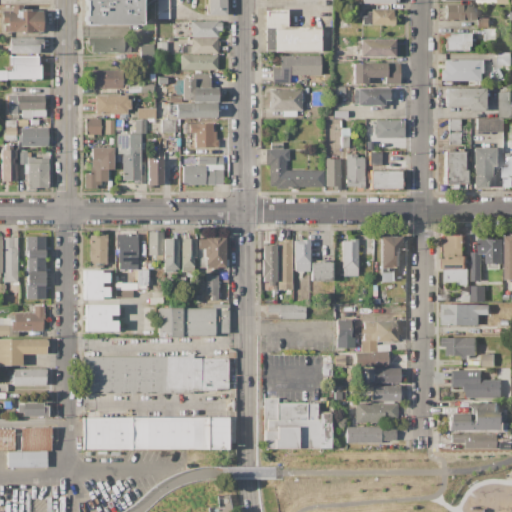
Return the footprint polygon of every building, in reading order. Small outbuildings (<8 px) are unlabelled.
[(141,0),(141,24),(86,24),(85,21),(84,20),(84,17),(85,16),(85,0),(141,0)] [(156,0),(169,0),(169,19),(157,19),(156,0)] [(225,0),(226,16),(207,16),(207,0),(225,0)] [(41,10),(41,32),(30,31),(30,34),(22,34),(22,31),(3,31),(3,24),(1,24),(1,11),(11,11),(11,5),(21,5),(21,10),(41,10)] [(474,5),(474,20),(444,20),(444,5),(474,5)] [(320,50),(265,50),(265,28),(265,14),(266,14),(266,10),(269,10),(269,9),(287,9),(287,24),(287,27),(320,27),(320,50)] [(393,9),(393,16),(394,16),(394,25),(367,25),(367,24),(362,24),(362,16),(366,16),(366,12),(371,12),(371,9),(393,9)] [(488,19),(488,28),(476,28),(476,19),(488,19)] [(190,37),(190,28),(189,28),(189,21),(217,21),(217,22),(221,22),(221,31),(217,31),(217,37),(190,37)] [(495,29),(495,31),(498,31),(498,37),(495,37),(495,41),(484,41),(484,29),(495,29)] [(445,50),(445,38),(443,38),(443,33),(471,33),(471,46),(469,46),(469,50),(445,50)] [(10,37),(42,37),(42,47),(37,50),(37,54),(9,53),(9,50),(8,50),(8,45),(8,44),(10,44),(10,37)] [(88,37),(123,37),(123,53),(91,53),(91,46),(88,46),(88,37)] [(190,37),(217,37),(217,41),(219,41),(219,45),(217,45),(217,53),(190,53),(190,37)] [(394,39),(394,56),(391,56),(391,57),(384,57),(384,56),(360,56),(360,49),(356,49),(356,45),(360,45),(360,39),(394,39)] [(166,42),(166,52),(156,52),(156,42),(166,42)] [(153,44),(153,59),(139,59),(139,44),(153,44)] [(510,53),(510,66),(509,66),(509,69),(505,69),(505,66),(497,66),(497,53),(510,53)] [(180,55),(217,55),(217,70),(180,70),(180,55)] [(40,64),(40,79),(5,79),(5,71),(11,71),(11,69),(13,69),(13,65),(11,65),(11,56),(37,56),(37,64),(40,64)] [(320,56),(320,75),(288,75),(288,83),(272,83),(272,68),(279,68),(279,56),(320,56)] [(479,60),(479,80),(440,80),(440,70),(444,70),(444,60),(479,60)] [(353,63),(400,63),(400,84),(388,84),(388,83),(384,83),(384,78),(369,78),(369,81),(367,81),(367,83),(366,83),(366,84),(361,84),(358,84),(353,84),(353,63)] [(121,89),(89,89),(89,70),(124,70),(124,87),(121,87),(121,89)] [(181,79),(192,79),(192,73),(209,73),(209,87),(217,87),(217,102),(189,102),(189,100),(181,100),(181,79)] [(334,87),(344,87),(344,97),(334,97),(334,87)] [(388,88),(388,100),(384,100),(384,105),(356,105),(356,104),(353,104),(353,98),(351,98),(351,95),(353,95),(353,89),(356,89),(356,88),(388,88)] [(485,89),(485,110),(466,110),(466,106),(444,106),(444,89),(485,89)] [(301,90),(301,92),(305,92),(305,101),(301,101),(301,110),(268,110),(268,90),(301,90)] [(496,92),(510,92),(510,117),(496,117),(496,92)] [(43,94),(43,110),(32,110),(22,110),(17,110),(16,114),(7,114),(7,103),(7,95),(7,94),(43,94)] [(94,95),(125,95),(125,99),(129,99),(129,109),(125,109),(125,114),(94,114),(94,95)] [(175,103),(215,103),(215,105),(218,105),(218,116),(215,116),(215,117),(175,117),(175,103)] [(136,108),(155,108),(155,118),(136,119),(136,117),(136,112),(136,108)] [(22,110),(32,110),(32,119),(22,119),(22,110)] [(100,119),(100,134),(85,134),(85,119),(100,119)] [(161,119),(174,119),(174,132),(161,132),(161,119)] [(448,119),(460,119),(460,131),(448,131),(448,119)] [(502,119),(502,132),(476,132),(476,119),(502,119)] [(16,120),(16,128),(5,128),(5,120),(16,120)] [(105,120),(114,120),(114,134),(105,134),(105,120)] [(145,120),(145,133),(135,133),(135,120),(145,120)] [(375,120),(403,120),(403,137),(375,137),(375,133),(373,133),(373,127),(375,127),(375,120)] [(189,124),(212,124),(212,132),(215,131),(215,140),(217,140),(217,147),(194,147),(194,133),(189,133),(189,124)] [(47,128),(47,147),(23,147),(23,150),(18,150),(18,134),(21,134),(21,128),(47,128)] [(460,132),(460,145),(448,145),(448,132),(460,132)] [(139,134),(139,179),(121,179),(121,153),(116,153),(116,134),(139,134)] [(323,170),(323,187),(298,187),(298,189),(275,189),(275,186),(269,186),(269,165),(265,165),(265,149),(270,149),(270,142),(282,142),(282,149),(288,149),(288,160),(285,160),(285,170),(323,170)] [(472,147),(495,147),(495,167),(494,167),(494,172),(492,172),(492,189),(472,189),(472,147)] [(112,148),(112,169),(106,169),(106,181),(99,181),(99,188),(84,188),(84,172),(89,172),(89,167),(91,167),(91,148),(112,148)] [(1,150),(16,150),(16,181),(1,181),(1,150)] [(26,150),(26,164),(18,164),(18,150),(26,150)] [(369,152),(381,152),(381,165),(369,165),(369,152)] [(463,152),(463,171),(466,171),(466,188),(452,188),(452,184),(444,184),(444,152),(463,152)] [(324,159),(325,159),(325,154),(338,154),(338,159),(339,159),(339,190),(332,190),(332,186),(324,186),(324,159)] [(345,154),(356,154),(356,157),(364,157),(364,188),(356,188),(356,186),(345,186),(345,154)] [(47,156),(47,187),(35,187),(35,189),(27,189),(27,157),(34,157),(34,158),(42,158),(42,156),(47,156)] [(197,156),(215,156),(215,157),(215,164),(197,164),(197,156)] [(511,156),(511,187),(503,187),(503,156),(511,156)] [(147,159),(161,159),(161,184),(158,184),(158,185),(154,185),(153,185),(153,188),(148,188),(148,184),(147,184),(147,159)] [(182,166),(204,166),(204,165),(222,165),(222,184),(187,184),(187,183),(182,183),(182,166)] [(369,171),(400,171),(400,189),(369,189),(369,171)] [(147,231),(162,231),(162,256),(147,256),(147,231)] [(106,234),(106,265),(102,265),(102,268),(89,268),(89,257),(88,257),(88,246),(89,246),(89,235),(98,235),(98,234),(106,234)] [(136,234),(136,270),(119,270),(119,263),(117,263),(117,247),(115,247),(115,234),(136,234)] [(502,239),(502,264),(492,264),(492,265),(488,265),(488,264),(486,264),(486,254),(481,254),(481,281),(471,281),(471,252),(478,252),(478,239),(486,239),(486,235),(496,235),(496,239),(502,239)] [(511,235),(503,236),(503,280),(511,280),(511,235)] [(400,236),(400,268),(379,268),(379,236),(400,236)] [(2,237),(17,237),(17,282),(2,282),(2,273),(2,237)] [(44,237),(44,299),(25,299),(25,284),(26,284),(26,251),(25,251),(25,238),(26,238),(26,237),(44,237)] [(197,239),(204,239),(204,237),(212,237),(212,238),(218,238),(218,237),(225,237),(225,268),(206,268),(206,265),(205,265),(205,256),(204,256),(204,248),(197,248),(197,239)] [(463,237),(463,257),(465,257),(465,269),(444,269),(443,269),(443,259),(444,259),(444,239),(447,239),(447,237),(463,237)] [(163,238),(178,238),(178,269),(173,269),(173,271),(163,271),(163,238)] [(180,238),(196,238),(196,257),(195,257),(195,265),(192,265),(192,271),(189,271),(189,275),(185,275),(185,271),(180,271),(180,238)] [(277,242),(282,242),(282,239),(292,239),(292,289),(290,289),(290,293),(286,293),(286,289),(277,289),(277,242)] [(293,240),(295,240),(308,240),(308,272),(294,272),(294,262),(293,262),(293,240)] [(342,241),(351,241),(351,240),(357,240),(357,276),(343,276),(343,268),(342,268),(342,241)] [(262,245),(270,245),(275,245),(275,268),(274,286),(268,286),(268,283),(262,283),(262,277),(261,277),(261,259),(262,259),(262,245)] [(331,281),(311,281),(311,262),(318,262),(318,260),(323,260),(323,262),(331,262),(331,281)] [(138,269),(147,269),(147,289),(138,289),(138,269)] [(444,269),(465,269),(468,269),(468,285),(457,285),(457,283),(444,283),(444,269)] [(83,270),(100,270),(100,273),(108,273),(108,282),(100,282),(100,287),(108,287),(108,297),(100,297),(100,299),(83,299),(83,270)] [(394,272),(394,282),(381,282),(381,272),(394,272)] [(217,275),(217,301),(210,301),(210,296),(205,296),(205,285),(201,285),(201,282),(205,282),(205,273),(210,273),(210,275),(217,275)] [(115,283),(116,283),(116,281),(121,281),(121,283),(136,283),(136,290),(132,290),(115,290),(115,283)] [(470,286),(470,298),(462,298),(462,286),(470,286)] [(115,290),(132,290),(132,298),(115,298),(115,290)] [(480,291),(480,302),(470,302),(470,291),(480,291)] [(228,304),(228,334),(214,334),(214,337),(156,337),(156,308),(212,308),(212,304),(228,304)] [(266,304),(305,304),(305,319),(278,319),(278,313),(266,313),(266,304)] [(85,305),(116,305),(116,314),(108,314),(108,320),(116,320),(116,331),(85,331),(85,305)] [(442,305),(479,305),(489,305),(489,315),(478,315),(478,325),(441,325),(441,319),(442,319),(442,305)] [(43,306),(43,322),(42,322),(42,330),(11,330),(11,325),(11,321),(13,321),(13,315),(13,313),(33,313),(33,306),(43,306)] [(0,325),(0,318),(6,318),(6,315),(13,315),(13,321),(11,321),(11,325),(0,325)] [(350,319),(350,320),(353,320),(353,342),(350,342),(350,343),(336,343),(336,319),(350,319)] [(398,321),(398,332),(397,332),(397,341),(376,341),(376,352),(361,352),(361,340),(363,340),(363,333),(361,333),(361,329),(363,329),(363,322),(375,322),(375,321),(398,321)] [(0,325),(11,325),(11,330),(11,335),(0,335),(0,325)] [(475,338),(475,356),(469,356),(469,359),(461,359),(461,356),(446,356),(446,347),(441,347),(441,343),(442,343),(442,338),(475,338)] [(0,339),(45,339),(45,341),(47,341),(47,346),(45,346),(45,353),(21,353),(21,365),(0,365),(0,339)] [(391,352),(391,359),(388,364),(387,364),(387,367),(355,367),(355,352),(391,352)] [(493,354),(493,367),(481,367),(481,354),(493,354)] [(344,355),(344,367),(334,367),(334,355),(344,355)] [(84,356),(192,356),(192,358),(227,358),(227,389),(215,389),(215,392),(199,392),(199,391),(192,391),(192,393),(84,393),(84,356)] [(322,363),(332,363),(332,375),(322,375),(322,363)] [(398,368),(398,383),(371,383),(371,382),(365,382),(365,369),(371,369),(371,368),(398,368)] [(45,369),(45,384),(12,384),(12,381),(9,381),(9,374),(12,374),(12,369),(45,369)] [(481,371),(481,381),(500,381),(500,399),(495,399),(495,397),(469,397),(469,399),(465,399),(465,392),(463,392),(463,387),(451,387),(451,371),(481,371)] [(398,385),(398,401),(371,401),(371,385),(398,385)] [(262,398),(277,398),(277,403),(317,403),(317,412),(320,412),(320,448),(262,448),(262,398)] [(45,403),(45,406),(47,406),(47,417),(41,417),(41,416),(22,416),(22,413),(17,413),(17,405),(22,405),(22,403),(45,403)] [(355,403),(397,403),(397,419),(384,419),(384,423),(355,423),(355,403)] [(497,404),(497,430),(448,430),(448,416),(450,416),(450,414),(468,414),(468,420),(473,420),(473,414),(470,414),(470,404),(497,404)] [(234,417),(234,443),(228,443),(228,449),(82,449),(82,417),(234,417)] [(346,426),(395,426),(395,440),(381,440),(381,442),(346,442),(346,426)] [(51,427),(51,451),(20,451),(20,427),(51,427)] [(0,428),(14,428),(14,450),(0,450),(0,428)] [(495,434),(495,448),(463,448),(463,445),(452,445),(452,443),(450,443),(450,434),(495,434)] [(7,466),(7,451),(46,451),(46,466),(7,466)] [(229,511),(229,495),(216,496),(216,511),(229,511)]
